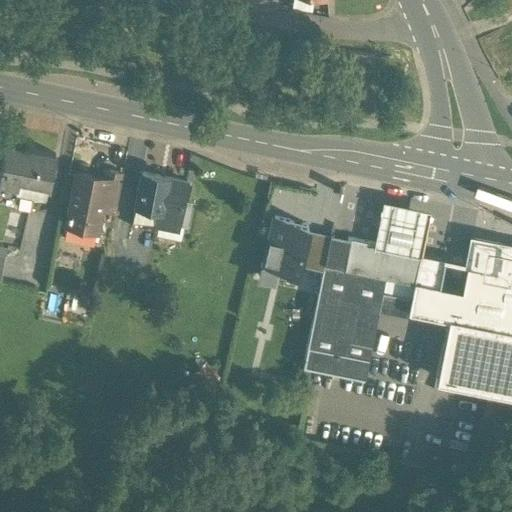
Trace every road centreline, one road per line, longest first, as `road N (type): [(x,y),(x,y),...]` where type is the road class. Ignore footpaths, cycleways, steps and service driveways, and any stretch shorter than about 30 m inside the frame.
road 1 (secondary): [(432,173),(0,87)]
road 2 (residential): [(178,0),(366,32),(430,24)]
road 3 (tertiary): [(476,183),(480,138),(470,95),(430,24)]
road 4 (tertiary): [(430,24),(432,173)]
